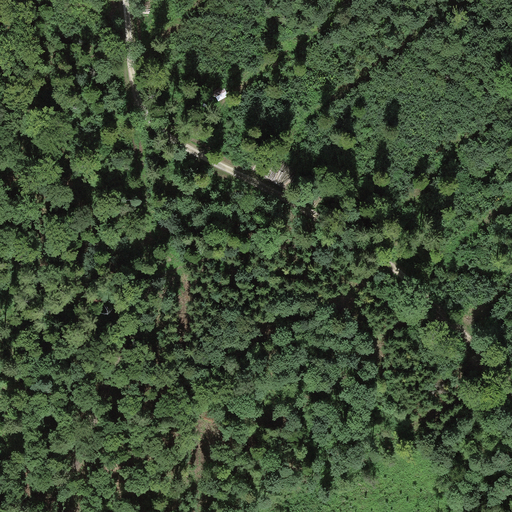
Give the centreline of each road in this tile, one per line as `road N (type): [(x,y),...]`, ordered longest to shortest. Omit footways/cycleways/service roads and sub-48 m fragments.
road 1 (track): [(511,398),(457,330),(379,259),(152,130),(124,86),(120,0)]
road 2 (track): [(361,246),(250,248),(167,273),(125,338),(57,511)]
